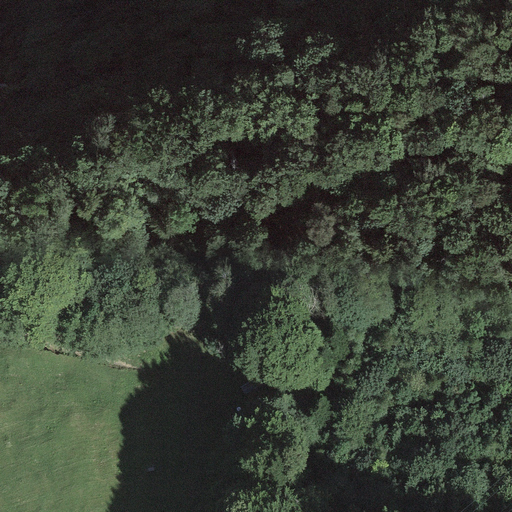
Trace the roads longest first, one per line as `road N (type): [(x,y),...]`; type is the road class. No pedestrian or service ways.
road 1 (track): [(511,121),(427,141),(296,194),(210,212),(0,290)]
road 2 (track): [(0,328),(210,381)]
